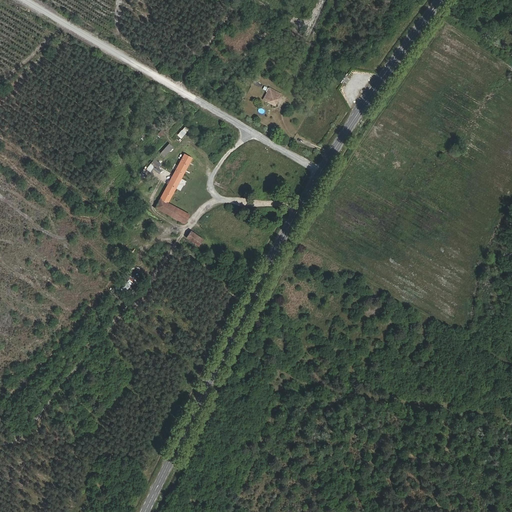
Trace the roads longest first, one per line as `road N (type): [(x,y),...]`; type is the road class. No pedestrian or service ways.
road 1 (primary): [(440,0),(302,199),(144,511)]
road 2 (track): [(32,0),(320,171)]
road 3 (track): [(0,442),(27,434),(192,222)]
